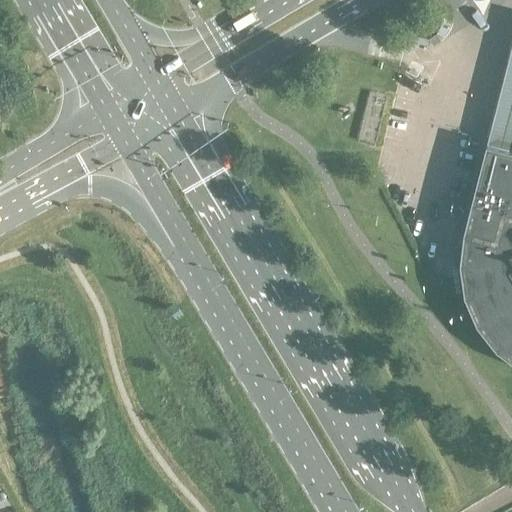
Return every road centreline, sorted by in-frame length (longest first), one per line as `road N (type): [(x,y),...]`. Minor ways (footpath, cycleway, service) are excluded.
road 1 (secondary): [(413,511),(173,112)]
road 2 (secondary): [(122,141),(340,511)]
road 3 (unclassified): [(173,112),(362,0)]
road 4 (unclassified): [(290,0),(154,80)]
road 5 (unclassified): [(0,211),(122,141)]
road 6 (secondary): [(40,0),(105,113)]
road 7 (unclassified): [(105,113),(0,175)]
